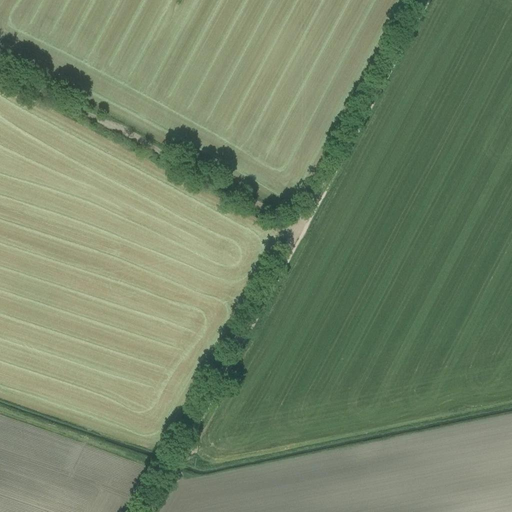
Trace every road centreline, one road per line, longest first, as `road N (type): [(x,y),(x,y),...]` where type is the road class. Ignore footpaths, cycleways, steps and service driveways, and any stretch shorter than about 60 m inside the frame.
road 1 (track): [(298,229),(0,70)]
road 2 (track): [(147,511),(298,229)]
road 3 (track): [(298,229),(423,0)]
